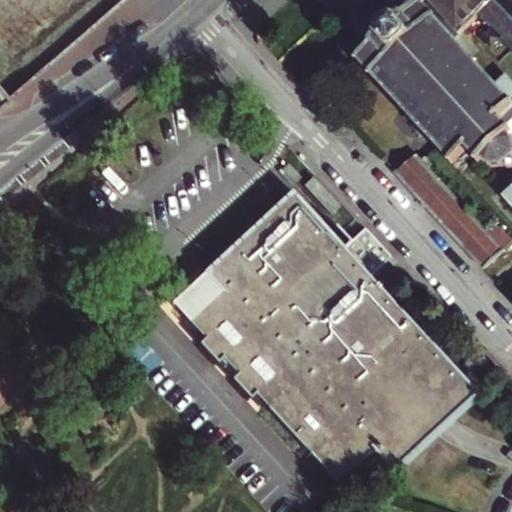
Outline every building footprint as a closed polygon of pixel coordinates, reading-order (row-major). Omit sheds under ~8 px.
[(421,0),(420,2),(455,39),(477,21),(475,18),(483,10),(493,21),(491,23),(503,36),(503,42),(511,51),(511,23),(504,15),(493,3),(490,0),(421,0)] [(511,0),(490,0),(493,3),(504,15),(511,23),(511,0)] [(498,86),(455,39),(420,2),(403,17),(402,16),(371,42),(373,45),(355,60),(357,63),(359,61),(370,74),(369,75),(372,78),(373,76),(451,159),(449,161),(451,163),(469,148),(480,159),(478,160),(480,163),(485,159),(491,165),(508,163),(511,165),(511,164),(511,76),(510,74),(498,86)] [(396,172),(484,267),(511,238),(511,237),(499,223),(490,231),(417,153),(396,172)] [(312,176),(302,185),(330,215),(339,206),(312,176)] [(213,286),(181,316),(177,319),(198,341),(195,344),(230,377),(228,379),(247,400),(248,398),(259,409),(263,405),(265,406),(263,408),(299,448),(301,445),(307,452),(305,454),(333,484),(370,450),(390,471),(476,392),(368,275),(386,259),(393,266),(396,263),(363,228),(343,247),(290,190),(201,272),(213,286)] [(213,286),(201,272),(169,302),(181,316),(213,286)]
